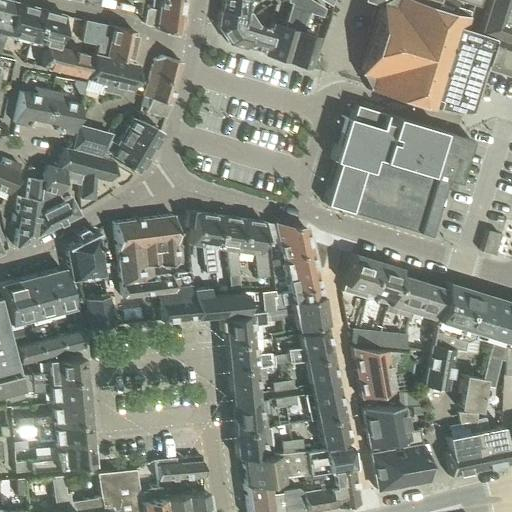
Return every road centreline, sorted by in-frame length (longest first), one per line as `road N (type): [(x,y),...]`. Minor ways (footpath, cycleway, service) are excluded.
road 1 (residential): [(370,511),(328,295),(344,230)]
road 2 (residential): [(178,171),(0,263)]
road 3 (residential): [(344,230),(201,188),(178,171)]
road 4 (residential): [(216,422),(208,356),(100,368)]
road 5 (residential): [(511,277),(344,230)]
road 6 (residential): [(33,0),(188,45)]
road 7 (residential): [(178,171),(172,133),(188,45)]
